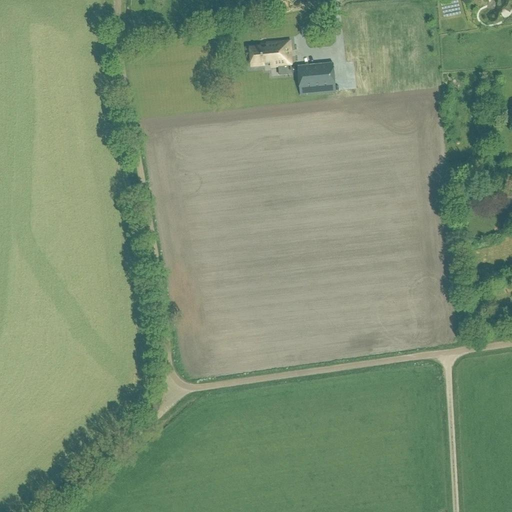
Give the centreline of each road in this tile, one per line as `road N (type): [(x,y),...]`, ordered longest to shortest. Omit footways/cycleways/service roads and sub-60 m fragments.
road 1 (unclassified): [(179,384),(169,367),(122,77),(118,0)]
road 2 (unclassified): [(179,384),(193,389),(448,352)]
road 3 (unclassified): [(49,511),(164,408),(179,384)]
road 4 (unclassified): [(456,511),(448,352)]
